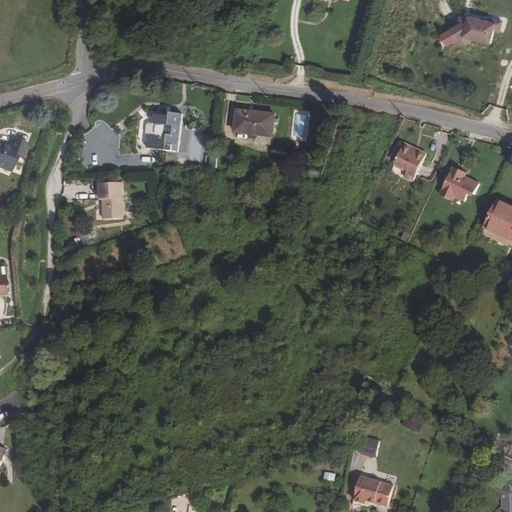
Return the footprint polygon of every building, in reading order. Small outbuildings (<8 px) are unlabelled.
[(470,43),(471,38),(491,44),(494,31),(496,24),(493,23),(470,16),(469,19),(461,17),(459,25),(452,29),(458,40),(460,45),(466,45),(470,43)] [(496,24),(494,31),(502,34),(506,20),(494,17),(493,23),(496,24)] [(458,40),(452,29),(441,35),(447,46),(458,40)] [(235,133),(273,137),(275,115),(238,111),(235,133)] [(148,134),(149,136),(147,149),(173,152),(174,146),(180,146),(183,115),(169,113),(169,115),(166,115),(155,114),(153,125),(150,124),(149,126),(148,134)] [(15,128),(9,146),(0,143),(0,166),(5,168),(6,165),(13,167),(18,156),(22,157),(28,141),(30,133),(15,128)] [(405,144),(404,146),(417,152),(418,150),(405,144)] [(414,182),(427,154),(418,150),(417,152),(404,146),(392,172),(414,182)] [(454,167),(440,195),(454,202),(456,197),(465,202),(469,193),(475,196),(480,184),(465,177),(467,173),(454,167)] [(122,182),(99,184),(100,200),(103,200),(104,205),(106,205),(106,208),(104,208),(105,220),(125,218),(122,182)] [(511,249),(511,206),(499,200),(485,228),(494,232),(496,228),(511,235),(511,243),(510,248),(511,249)] [(511,240),(511,235),(496,228),(494,232),(511,240)] [(79,247),(91,243),(88,230),(75,233),(79,247)] [(293,235),(286,256),(295,258),(301,238),(293,235)] [(169,291),(183,286),(179,272),(165,276),(169,291)] [(21,420),(30,415),(27,410),(18,415),(21,420)] [(408,425),(412,417),(408,415),(403,426),(419,433),(420,431),(408,425)] [(424,423),(412,417),(408,425),(420,431),(424,423)] [(361,454),(377,457),(380,441),(365,438),(361,454)] [(0,475),(4,477),(13,454),(0,449),(0,475)] [(511,469),(511,461),(507,459),(503,467),(511,470),(511,469)] [(337,474),(326,472),(324,480),(335,482),(337,474)] [(369,500),(391,504),(395,483),(361,477),(357,501),(368,503),(369,500)] [(511,511),(511,491),(510,486),(502,491),(503,508),(496,511),(511,511)]
